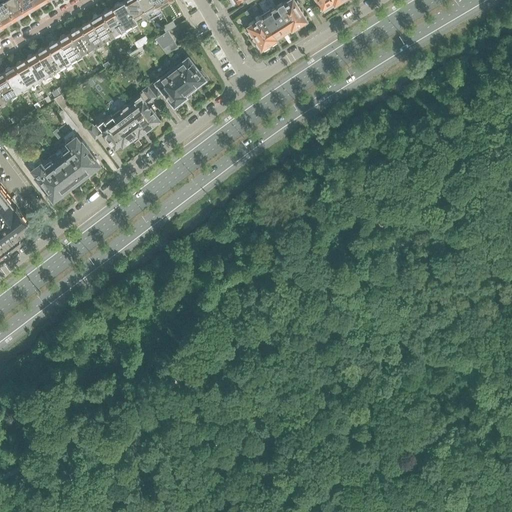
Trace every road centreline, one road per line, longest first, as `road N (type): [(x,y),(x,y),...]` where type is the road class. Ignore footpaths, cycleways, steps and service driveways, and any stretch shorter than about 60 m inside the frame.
road 1 (primary): [(0,334),(277,124),(470,0)]
road 2 (primary): [(432,0),(262,108),(0,307)]
road 3 (unknown): [(511,296),(294,452),(225,511)]
road 4 (residential): [(252,84),(0,274)]
road 5 (residential): [(381,0),(252,84)]
